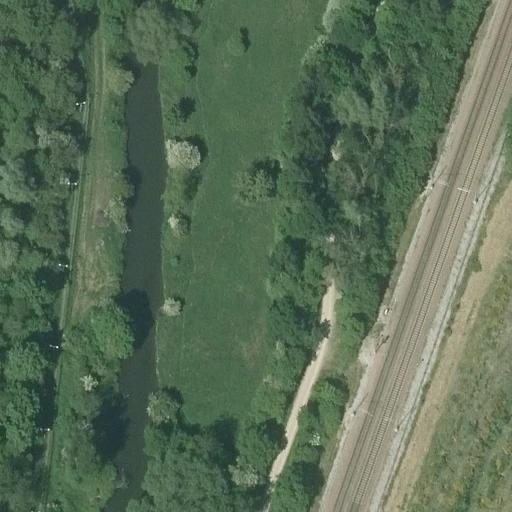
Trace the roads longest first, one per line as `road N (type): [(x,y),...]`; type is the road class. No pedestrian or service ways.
road 1 (track): [(263,511),(328,328),(339,147),(388,0)]
road 2 (track): [(511,398),(466,511)]
